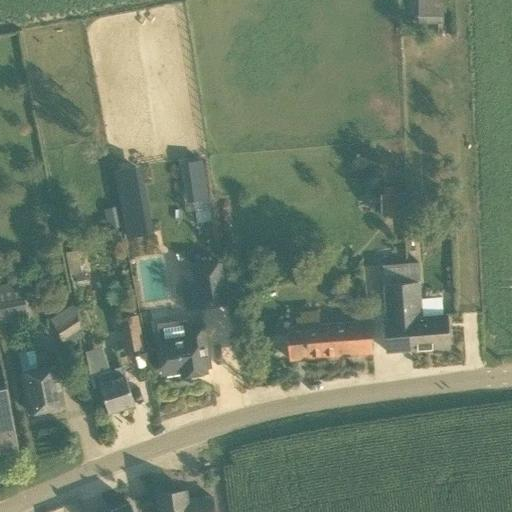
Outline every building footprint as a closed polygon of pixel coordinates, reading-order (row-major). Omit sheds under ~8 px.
[(443,24),(442,0),(417,0),(418,24),(443,24)] [(183,161),(187,200),(210,197),(205,158),(183,161)] [(116,181),(129,245),(155,240),(141,175),(116,181)] [(399,213),(398,193),(381,194),(381,213),(399,213)] [(195,267),(201,306),(227,302),(221,262),(195,267)] [(0,323),(28,317),(19,281),(0,285),(0,323)] [(450,346),(448,314),(422,316),(419,281),(383,284),(386,319),(383,319),(386,351),(450,346)] [(66,348),(83,338),(75,302),(49,317),(66,348)] [(189,308),(190,320),(203,319),(202,307),(189,308)] [(137,315),(119,318),(125,351),(143,348),(137,315)] [(206,367),(210,367),(204,324),(186,327),(185,320),(159,324),(161,341),(158,341),(163,374),(181,371),(182,375),(207,371),(206,367)] [(290,360),(373,353),(370,320),(286,328),(290,360)] [(122,366),(109,370),(101,346),(86,351),(91,376),(97,374),(100,384),(99,384),(109,413),(135,404),(125,375),(125,376),(122,366)] [(57,366),(49,368),(46,352),(36,354),(39,370),(22,373),(30,412),(65,405),(57,366)] [(0,450),(19,447),(7,387),(0,387),(0,450)] [(214,511),(212,497),(187,500),(185,490),(158,493),(160,511),(214,511)] [(133,511),(129,503),(105,511),(133,511)]
